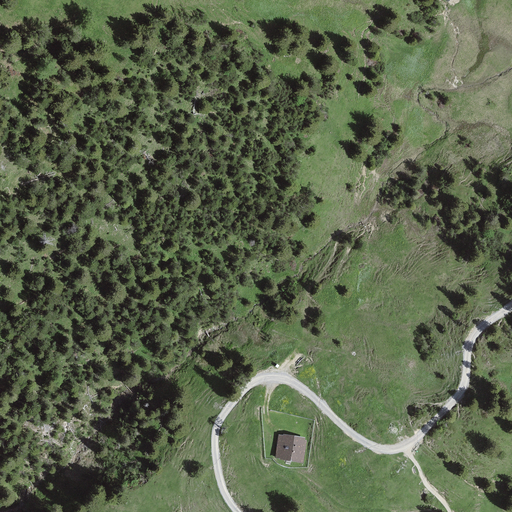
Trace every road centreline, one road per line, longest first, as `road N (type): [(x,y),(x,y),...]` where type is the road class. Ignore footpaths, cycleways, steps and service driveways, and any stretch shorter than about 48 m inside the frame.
road 1 (track): [(244,511),(222,472),(220,422),(262,378),(297,383),(378,445),(406,446)]
road 2 (track): [(406,446),(458,397),(469,342),(511,306)]
